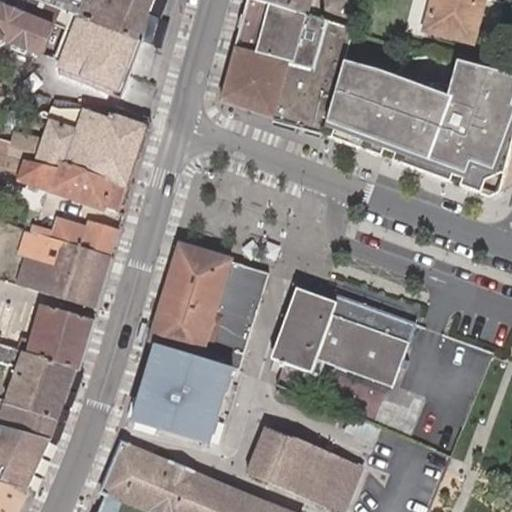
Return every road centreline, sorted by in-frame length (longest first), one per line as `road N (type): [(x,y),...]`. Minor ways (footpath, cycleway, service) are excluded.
road 1 (primary): [(181,128),(116,349),(55,511)]
road 2 (tertiary): [(511,248),(181,128)]
road 3 (primary): [(216,0),(181,128)]
